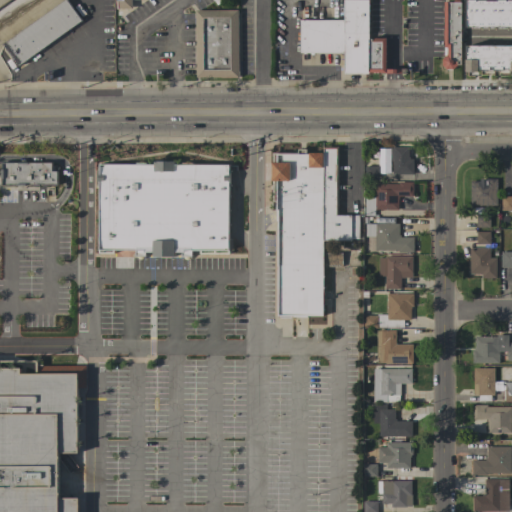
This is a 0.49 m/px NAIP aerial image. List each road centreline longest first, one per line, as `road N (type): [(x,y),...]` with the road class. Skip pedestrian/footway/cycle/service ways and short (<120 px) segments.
road 1 (primary): [(0,124),(511,123)]
road 2 (residential): [(443,511),(443,123)]
